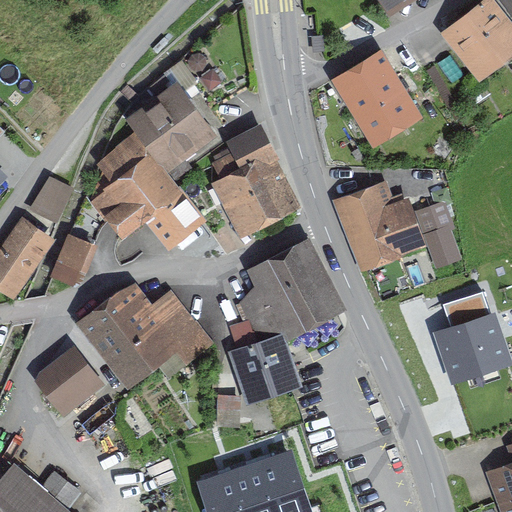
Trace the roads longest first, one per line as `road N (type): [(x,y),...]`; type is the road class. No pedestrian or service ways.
road 1 (residential): [(0,313),(83,301),(141,277),(211,277),(323,229)]
road 2 (secondary): [(438,511),(398,387),(323,229)]
road 3 (residential): [(174,0),(0,227)]
road 4 (secondary): [(323,229),(282,88),(272,0)]
